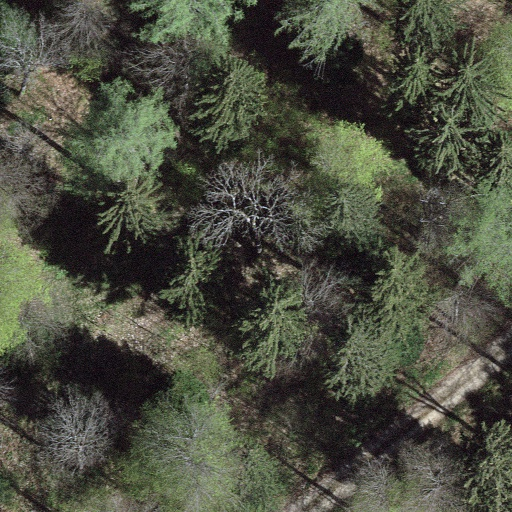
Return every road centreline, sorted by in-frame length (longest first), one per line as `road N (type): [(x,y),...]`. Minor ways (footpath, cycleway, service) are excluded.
road 1 (track): [(133,0),(52,293),(4,511)]
road 2 (track): [(511,342),(297,511)]
